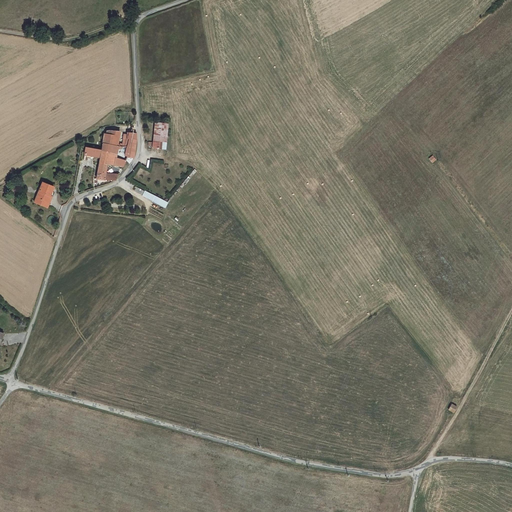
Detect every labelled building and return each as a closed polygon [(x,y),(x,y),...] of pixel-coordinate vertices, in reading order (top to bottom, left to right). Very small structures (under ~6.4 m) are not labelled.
[(164,149),(166,123),(152,122),(150,148),(164,149)] [(115,138),(122,139),(126,139),(126,134),(114,131),(109,130),(102,134),(115,138)] [(117,147),(114,146),(115,138),(102,134),(99,148),(110,153),(116,155),(117,147)] [(131,159),(134,140),(126,139),(125,147),(123,158),(126,158),(131,159)] [(98,157),(99,148),(83,147),(82,154),(98,157)] [(99,148),(98,157),(97,163),(106,166),(108,166),(110,153),(99,148)] [(97,163),(95,179),(103,180),(104,174),(106,166),(97,163)] [(53,193),(51,192),(52,188),(41,184),(33,203),(46,209),(53,193)] [(166,208),(169,202),(136,186),(133,192),(166,208)] [(454,405),(450,411),(455,414),(459,408),(454,405)]
